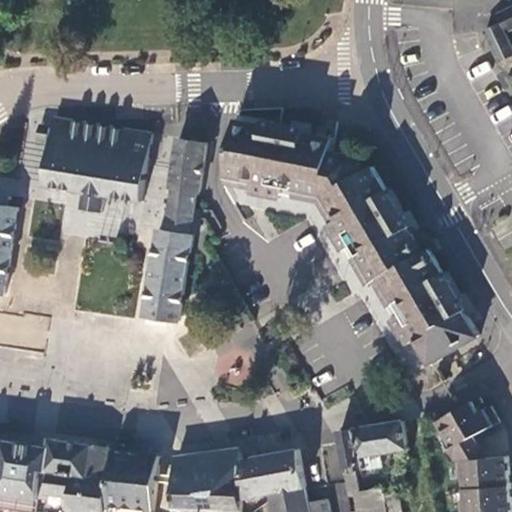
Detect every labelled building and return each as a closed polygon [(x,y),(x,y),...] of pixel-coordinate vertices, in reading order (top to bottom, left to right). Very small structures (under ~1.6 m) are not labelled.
[(508,32),(511,30),(511,8),(500,14),(508,32)] [(486,31),(501,63),(511,57),(511,45),(502,23),(486,31)] [(144,202),(155,133),(56,117),(54,127),(52,143),(45,187),(85,193),(83,209),(105,213),(108,196),(144,202)] [(240,121),(228,178),(248,183),(256,179),(297,186),(301,192),(323,196),(326,202),(336,208),(364,258),(363,265),(371,277),(377,280),(388,299),(399,303),(434,364),(436,363),(480,337),(466,313),(470,310),(449,272),(444,275),(430,250),(424,254),(410,230),(415,227),(393,190),(390,192),(374,167),(363,173),(353,155),(333,151),(335,139),(308,134),(309,129),(267,121),(267,126),(240,121)] [(52,143),(54,127),(40,125),(38,140),(52,143)] [(210,144),(180,139),(172,188),(174,189),(172,206),(196,210),(199,192),(202,192),(210,144)] [(0,294),(4,295),(19,209),(0,206),(0,294)] [(196,210),(172,206),(171,209),(167,232),(192,236),(195,220),(196,213),(196,210)] [(192,236),(167,232),(160,231),(146,318),(180,324),(194,237),(192,236)] [(471,442),(503,423),(494,409),(490,411),(484,400),(447,421),(442,423),(456,449),(453,451),(461,466),(462,480),(466,479),(468,503),(462,503),(463,511),(511,511),(511,458),(479,461),(471,442)] [(441,511),(426,420),(341,435),(342,443),(354,511),(441,511)] [(53,450),(48,449),(44,480),(77,484),(112,488),(113,480),(109,480),(111,449),(63,442),(55,441),(53,450)] [(0,488),(0,493),(11,496),(42,499),(44,480),(48,449),(7,442),(3,473),(1,483),(0,488)] [(165,457),(121,451),(120,462),(164,469),(165,457)] [(208,456),(180,460),(179,476),(178,485),(177,510),(224,511),(244,511),(245,498),(245,462),(243,452),(209,459),(208,456)] [(303,453),(245,462),(245,498),(275,494),(275,492),(308,485),(303,453)] [(158,511),(162,484),(163,476),(164,469),(120,462),(117,462),(113,497),(111,497),(109,511),(158,511)] [(179,476),(163,476),(162,484),(178,485),(179,476)] [(112,488),(77,484),(74,511),(76,511),(109,511),(111,497),(112,488)] [(308,489),(308,485),(275,492),(275,494),(276,499),(278,511),(331,511),(330,501),(311,504),(308,489)]
